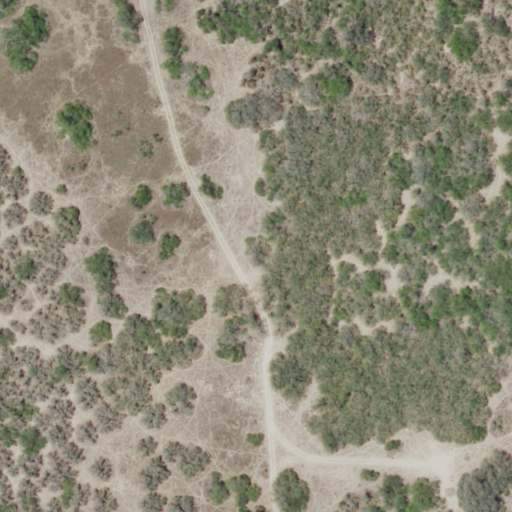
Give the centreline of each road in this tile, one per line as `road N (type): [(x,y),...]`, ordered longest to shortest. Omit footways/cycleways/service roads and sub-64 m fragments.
road 1 (residential): [(295,511),(279,423),(157,0)]
road 2 (residential): [(511,422),(422,456),(279,423)]
